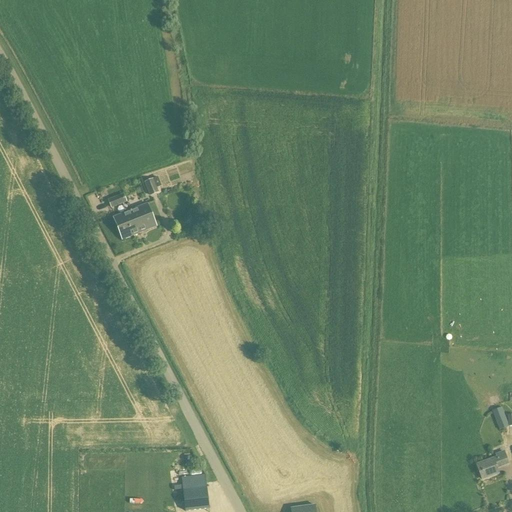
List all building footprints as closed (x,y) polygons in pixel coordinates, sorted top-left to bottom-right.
[(133,187),(140,184),(138,179),(142,177),(139,171),(128,176),(133,187)] [(150,196),(158,193),(153,179),(144,183),(150,196)] [(111,209),(127,202),(123,194),(108,200),(111,209)] [(130,211),(139,233),(156,227),(147,205),(130,211)] [(122,240),(139,233),(130,211),(114,218),(122,240)] [(499,430),(508,426),(501,408),(492,411),(499,430)] [(482,479),(498,474),(496,469),(508,464),(503,452),(497,454),(498,457),(476,465),(482,479)] [(185,511),(209,509),(205,475),(181,477),(185,511)]
